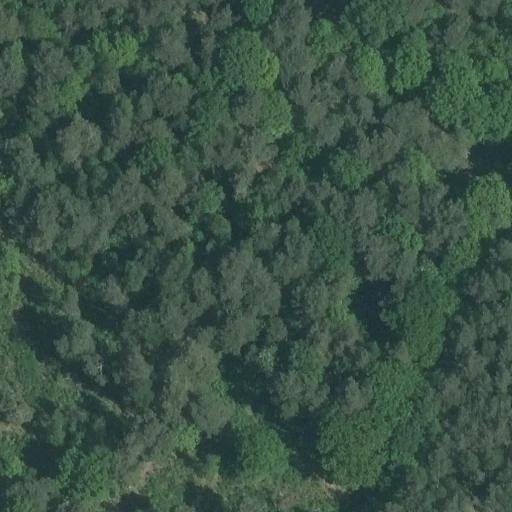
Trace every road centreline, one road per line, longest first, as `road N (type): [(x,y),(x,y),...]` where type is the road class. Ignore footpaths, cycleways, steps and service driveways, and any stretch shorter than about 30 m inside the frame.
road 1 (track): [(339,511),(511,168)]
road 2 (track): [(285,0),(511,204)]
